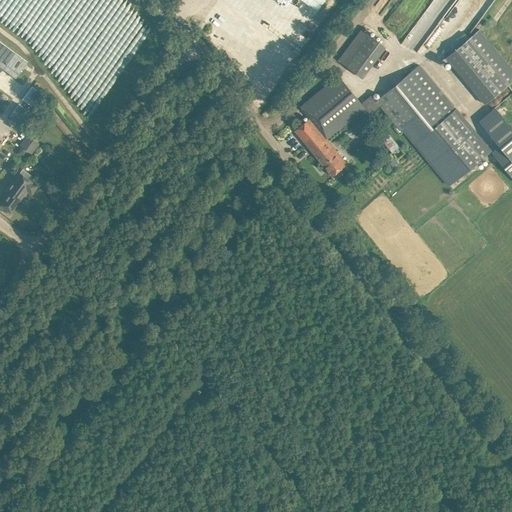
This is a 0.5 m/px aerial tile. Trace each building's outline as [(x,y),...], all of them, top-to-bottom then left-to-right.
[(301,0),(317,11),(323,3),(324,0),(301,0)] [(484,16),(494,0),(472,0),(476,2),(472,7),(473,8),(473,9),(484,16)] [(484,104),(511,80),(511,68),(479,29),(445,57),(484,104)] [(367,33),(343,65),(362,79),(386,47),(367,33)] [(0,41),(0,66),(15,78),(27,62),(0,41)] [(490,150),(462,116),(419,64),(375,101),(380,106),(401,132),(403,130),(449,185),(491,151),(490,150)] [(309,118),(294,130),(332,176),(340,170),(344,166),(335,156),(339,153),(333,147),(325,138),(360,110),(366,118),(380,106),(375,101),(371,95),(365,100),(348,80),(342,72),(299,107),(306,114),(309,118)] [(32,86),(22,99),(32,106),(42,94),(32,86)] [(491,151),(449,185),(468,208),(481,210),(511,183),(511,92),(477,121),(497,145),(490,150),(491,151)] [(19,104),(9,117),(19,124),(28,111),(19,104)] [(376,140),(384,152),(389,149),(395,156),(402,152),(389,132),(376,140)] [(38,143),(30,137),(28,135),(21,145),(31,153),(38,143)] [(10,193),(1,205),(11,212),(27,190),(31,193),(37,186),(32,183),(36,178),(22,169),(19,173),(12,182),(6,190),(10,193)]
